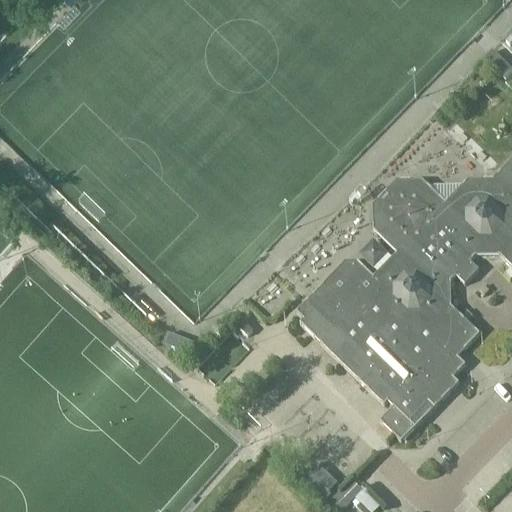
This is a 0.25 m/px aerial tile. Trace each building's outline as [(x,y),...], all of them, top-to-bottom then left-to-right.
[(397,183),(384,196),(471,281),(478,273),(470,265),(475,260),(500,259),(511,271),(511,162),(493,182),(468,182),(445,206),(421,183),(397,183)] [(471,281),(384,196),(372,209),(372,233),(396,256),(373,280),(357,265),(345,265),(339,271),(331,271),(331,280),(296,316),(303,323),(299,327),(384,409),(387,405),(393,410),(384,419),(406,440),(421,425),(415,420),(429,406),(434,411),(459,386),(453,381),(465,368),(457,360),(479,338),(451,310),(450,285),(456,279),(464,288),(471,281)] [(478,293),(483,298),(489,292),(484,287),(478,293)] [(240,332),(247,339),(253,333),(246,326),(240,332)] [(162,347),(190,358),(195,346),(167,335),(162,347)]
